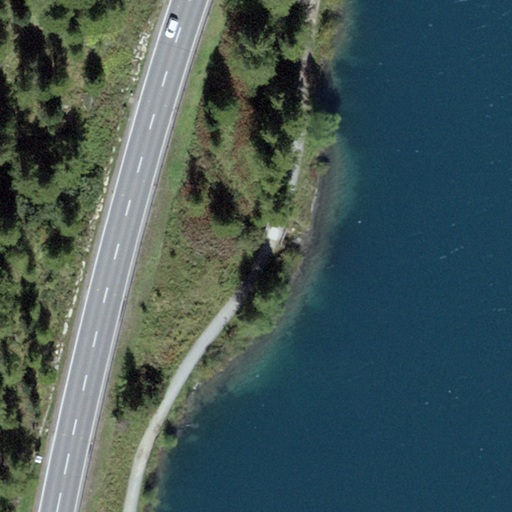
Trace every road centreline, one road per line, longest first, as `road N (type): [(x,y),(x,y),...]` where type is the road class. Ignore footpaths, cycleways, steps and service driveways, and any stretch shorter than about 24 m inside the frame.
road 1 (track): [(130,511),(171,387),(257,272),(283,218),(314,0)]
road 2 (primary): [(58,511),(131,198),(189,0)]
